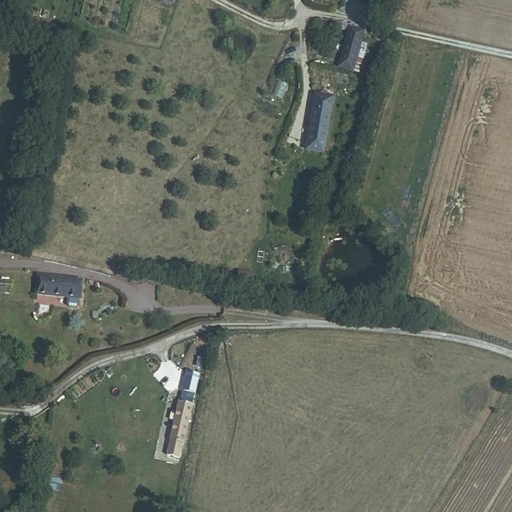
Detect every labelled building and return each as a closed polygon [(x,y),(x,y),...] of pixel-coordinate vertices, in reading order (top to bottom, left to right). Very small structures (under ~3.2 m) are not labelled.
[(332,73),(345,76),(350,54),(354,39),(341,36),(332,73)] [(356,55),(350,54),(345,76),(351,77),(356,55)] [(310,154),(324,157),(335,104),(321,101),(310,154)] [(237,271),(235,284),(251,287),(254,275),(237,271)] [(37,296),(85,302),(87,288),(77,287),(77,283),(39,278),(37,296)] [(0,291),(12,293),(14,281),(0,279),(0,291)] [(192,358),(202,358),(202,344),(191,344),(192,358)] [(183,407),(169,404),(166,415),(161,414),(159,422),(164,423),(159,443),(173,447),(183,407)]
